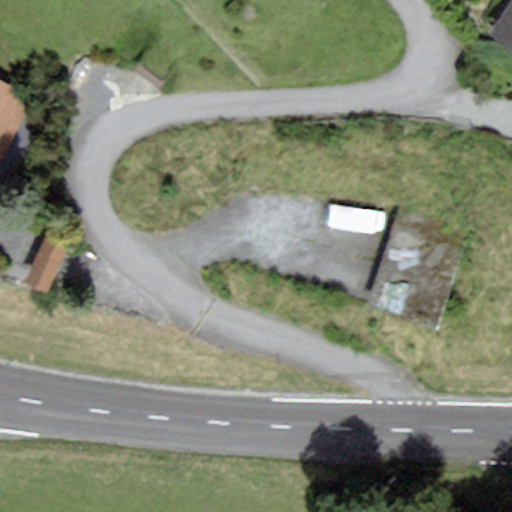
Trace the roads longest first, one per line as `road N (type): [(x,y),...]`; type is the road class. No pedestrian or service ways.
road 1 (residential): [(423,430),(379,376),(213,317),(122,257),(97,219),(92,166),(116,136),(156,117),(414,92),(430,46),(396,0)]
road 2 (secondary): [(423,430),(220,422),(0,394)]
